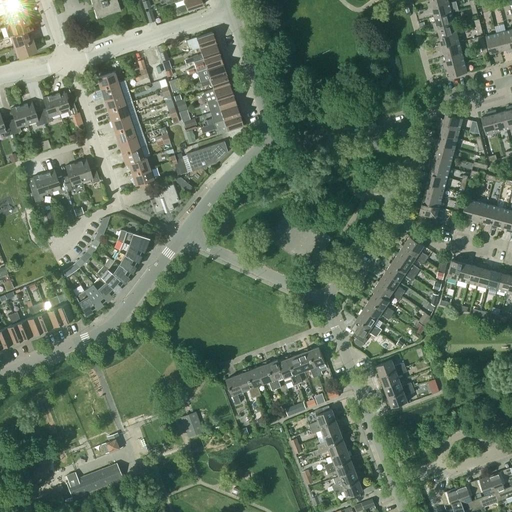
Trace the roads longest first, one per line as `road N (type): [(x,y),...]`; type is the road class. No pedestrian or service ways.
road 1 (tertiary): [(0,372),(121,317),(183,233)]
road 2 (residential): [(404,511),(325,301)]
road 3 (residential): [(68,63),(233,10)]
road 4 (residential): [(325,301),(183,233)]
road 5 (residential): [(117,206),(68,63)]
road 6 (residential): [(408,118),(472,89),(476,105),(506,96),(502,82),(511,79)]
road 7 (tertiary): [(183,233),(266,130)]
road 8 (tertiary): [(266,130),(233,10)]
